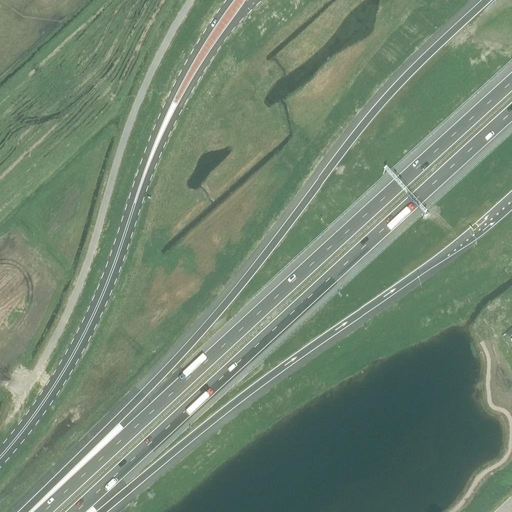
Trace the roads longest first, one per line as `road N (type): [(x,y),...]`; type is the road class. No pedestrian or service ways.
road 1 (motorway): [(490,0),(367,121),(224,303),(40,511)]
road 2 (motorway): [(511,80),(42,511)]
road 3 (motorway): [(75,511),(511,111)]
road 4 (motorway): [(102,511),(214,417),(454,248),(511,197)]
road 5 (unclassified): [(22,392),(77,289),(145,80),(189,0)]
road 6 (primary): [(160,134),(88,324),(0,456)]
road 7 (primary): [(160,134),(251,0)]
road 8 (primary): [(231,0),(179,80),(160,134)]
